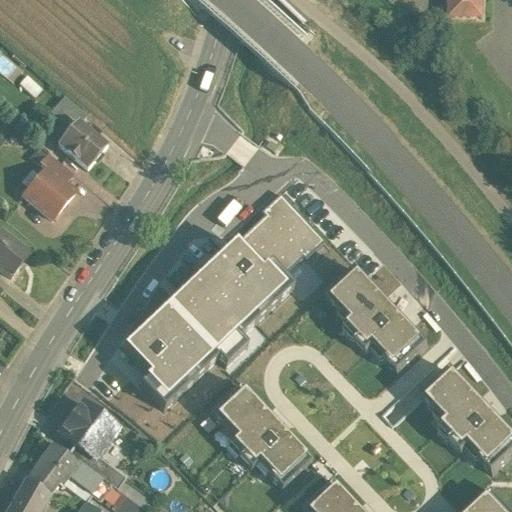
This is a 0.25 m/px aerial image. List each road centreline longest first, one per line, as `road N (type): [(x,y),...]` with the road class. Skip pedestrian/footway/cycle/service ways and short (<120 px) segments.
road 1 (secondary): [(227,0),(441,212),(511,302)]
road 2 (secondary): [(193,107),(0,441)]
road 3 (residential): [(262,161),(309,173),(455,325),(511,399)]
road 4 (track): [(511,224),(413,110),(287,0)]
road 5 (residential): [(262,161),(155,271),(87,377)]
